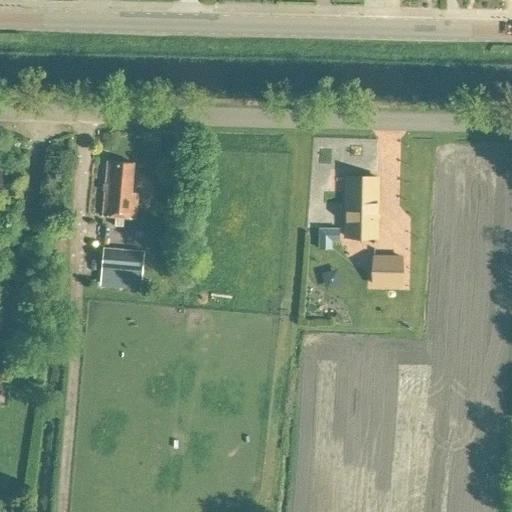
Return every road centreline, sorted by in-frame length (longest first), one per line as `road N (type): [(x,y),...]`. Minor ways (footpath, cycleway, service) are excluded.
road 1 (tertiary): [(511,33),(0,20)]
road 2 (residential): [(511,131),(0,119)]
